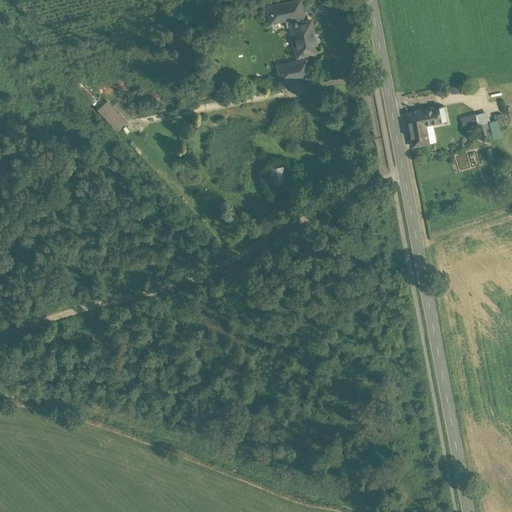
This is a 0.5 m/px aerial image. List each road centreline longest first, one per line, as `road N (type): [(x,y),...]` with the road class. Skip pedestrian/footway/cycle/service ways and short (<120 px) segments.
road 1 (secondary): [(467,511),(371,0)]
road 2 (track): [(0,345),(195,277),(403,167)]
